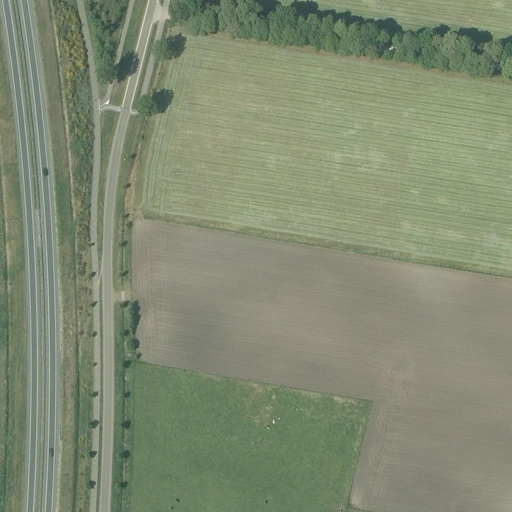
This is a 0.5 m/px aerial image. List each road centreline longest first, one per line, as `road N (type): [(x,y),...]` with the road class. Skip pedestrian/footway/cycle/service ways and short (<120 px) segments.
road 1 (unclassified): [(102,511),(108,200),(153,0)]
road 2 (trunk): [(49,511),(52,272),(23,0)]
road 3 (trunk): [(3,0),(28,263),(27,511)]
